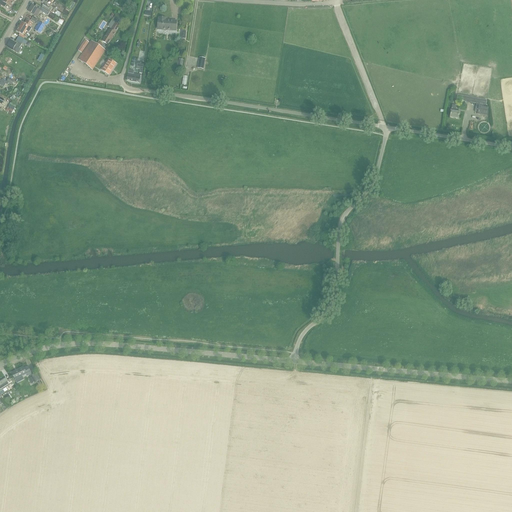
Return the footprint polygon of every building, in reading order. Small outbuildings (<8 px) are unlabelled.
[(35,15),(37,17),(38,14),(40,11),(48,16),(49,13),(44,9),(41,7),(36,5),(34,8),(32,6),(28,11),(35,15)] [(37,26),(40,22),(32,17),(31,20),(36,23),(35,25),(37,26)] [(159,20),(158,20),(157,29),(176,31),(176,21),(165,20),(165,18),(159,18),(159,20)] [(22,22),(16,31),(20,34),(23,36),(26,31),(29,32),(32,28),(31,27),(33,23),(27,20),(25,24),(22,22)] [(102,42),(103,42),(107,45),(120,25),(112,20),(108,27),(112,29),(111,30),(110,30),(102,42)] [(11,40),(7,47),(11,50),(12,50),(18,54),(21,50),(19,49),(22,44),(21,44),(22,43),(22,42),(23,40),(24,39),(19,36),(16,41),(15,43),(11,40)] [(85,40),(78,51),(81,53),(89,42),(85,40)] [(78,60),(88,67),(92,70),(105,50),(104,50),(101,47),(91,41),(88,45),(78,60)] [(116,64),(109,59),(102,70),(109,75),(116,64)] [(141,75),(134,73),(134,71),(128,70),(126,81),(139,83),(141,75)] [(457,95),(456,100),(462,101),(466,102),(476,103),(475,107),(475,112),(477,112),(477,114),(487,116),(488,111),(488,108),(485,107),(486,100),(457,95)] [(1,103),(0,106),(0,117),(6,120),(12,108),(1,103)] [(458,119),(459,114),(459,111),(455,110),(456,106),(452,105),(451,109),(450,117),(458,119)] [(23,367),(12,373),(14,377),(15,380),(17,383),(24,380),(22,376),(27,374),(28,376),(31,374),(30,371),(28,367),(24,369),(23,367)] [(33,377),(29,379),(32,384),(40,379),(36,373),(31,375),(33,377)] [(0,393),(1,395),(8,390),(6,388),(10,385),(11,387),(14,385),(10,379),(8,381),(6,379),(0,382),(0,393)]
